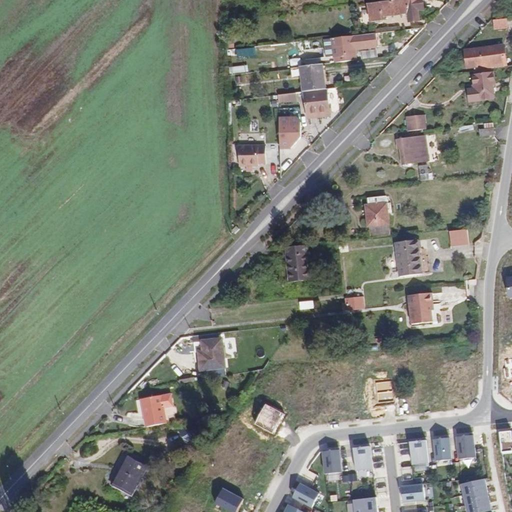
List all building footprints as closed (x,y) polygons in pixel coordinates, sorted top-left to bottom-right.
[(418,11),(424,10),(422,0),(398,0),(368,4),(370,22),(384,20),(384,16),(408,14),(409,22),(419,20),(418,11)] [(508,28),(507,18),(492,20),(494,29),(508,28)] [(227,50),(236,49),(235,30),(227,30),(227,50)] [(376,33),(332,38),(335,57),(356,54),(355,48),(378,46),(376,33)] [(467,68),(481,66),(482,70),(491,69),(507,66),(504,45),(465,50),(467,68)] [(326,90),(323,64),(300,67),(303,92),(305,92),(326,90)] [(248,71),(247,65),(230,67),(230,74),(248,71)] [(468,88),(469,102),(480,101),(494,99),(492,85),(495,85),(493,72),(491,72),(491,69),(482,70),(473,71),(473,74),(472,74),(473,88),(468,88)] [(308,116),(330,113),(327,90),(326,90),(305,92),(308,116)] [(295,93),(278,96),(279,103),(296,100),(295,93)] [(425,115),(408,117),(409,123),(425,121),(425,115)] [(278,116),(279,150),(293,150),(293,141),(300,141),(300,116),(278,116)] [(426,130),(425,121),(409,123),(409,132),(426,130)] [(494,135),(493,128),(480,130),(480,136),(494,135)] [(415,138),(401,140),(402,149),(404,164),(429,161),(428,149),(417,151),(415,138)] [(266,163),(265,145),(239,145),(239,166),(259,166),(259,163),(266,163)] [(428,165),(419,166),(421,181),(429,180),(428,165)] [(368,198),(368,204),(365,204),(367,228),(370,228),(370,236),(390,234),(387,196),(368,198)] [(468,229),(449,231),(450,247),(469,245),(468,229)] [(422,274),(419,240),(396,243),(399,277),(422,274)] [(289,282),(310,280),(307,246),(286,248),(289,282)] [(431,311),(431,306),(433,306),(432,293),(408,296),(412,325),(433,323),(431,311)] [(365,309),(363,297),(345,299),(346,311),(365,309)] [(314,309),(313,302),(300,303),(300,310),(314,309)] [(226,368),(222,339),(201,341),(203,351),(199,352),(201,371),(226,368)] [(511,357),(504,358),(504,369),(502,369),(503,380),(511,379),(511,357)] [(392,379),(376,381),(378,404),(394,402),(392,379)] [(166,419),(164,408),(174,406),(172,394),(142,399),(146,428),(167,424),(166,419)] [(284,414),(266,405),(256,425),(274,434),(284,414)] [(510,432),(502,433),(504,452),(511,450),(511,440),(511,441),(510,432)] [(476,458),(473,435),(457,437),(458,450),(459,460),(476,458)] [(457,437),(449,438),(451,451),(458,450),(457,437)] [(451,451),(449,438),(434,440),(435,452),(436,461),(452,460),(451,451)] [(435,452),(434,440),(426,441),(428,453),(435,452)] [(426,441),(410,442),(412,465),(429,463),(428,453),(426,441)] [(409,442),(397,444),(399,456),(410,455),(409,442)] [(371,447),(372,456),(384,455),(382,445),(371,447)] [(372,469),(370,447),(354,448),(355,461),(356,471),(372,469)] [(354,448),(346,449),(348,462),(355,461),(354,448)] [(346,449),(339,450),(341,463),(348,462),(346,449)] [(339,450),(323,452),(325,474),(342,472),(341,463),(339,450)] [(372,456),(373,470),(385,468),(384,455),(372,456)] [(131,492),(145,466),(129,458),(115,483),(131,492)] [(411,467),(400,469),(401,481),(413,480),(411,467)] [(303,478),(300,484),(311,490),(314,484),(303,478)] [(487,490),(484,479),(461,484),(464,495),(487,490)] [(300,484),(292,497),(303,503),(312,507),(319,494),(311,490),(300,484)] [(413,486),(402,487),(403,503),(416,501),(425,500),(423,485),(413,486)] [(237,511),(245,498),(224,487),(216,503),(233,511),(237,511)] [(388,496),(387,488),(375,489),(376,498),(377,497),(388,496)] [(489,500),(487,490),(464,495),(466,505),(489,500)] [(292,497),(289,505),(299,510),(303,503),(292,497)] [(355,511),(378,511),(377,497),(376,498),(354,500),(355,511)] [(484,511),(491,511),(489,500),(466,505),(467,511),(484,511)] [(416,501),(403,503),(404,509),(417,508),(416,501)]
